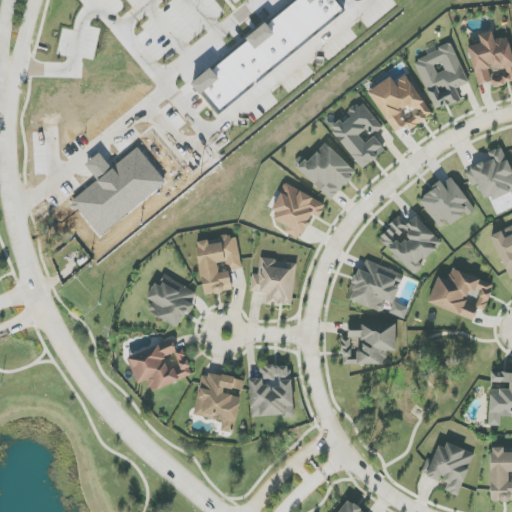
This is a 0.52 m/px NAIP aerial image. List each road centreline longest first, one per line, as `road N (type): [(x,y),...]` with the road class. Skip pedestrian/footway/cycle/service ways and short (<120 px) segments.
road 1 (tertiary): [(5,107),(22,242),(62,344),(111,416),(216,511)]
road 2 (residential): [(347,455),(324,408),(309,338),(322,272),(349,224),(394,178),(447,139),(511,111)]
